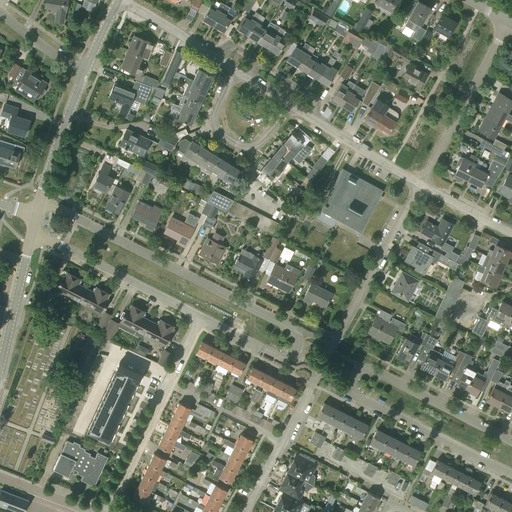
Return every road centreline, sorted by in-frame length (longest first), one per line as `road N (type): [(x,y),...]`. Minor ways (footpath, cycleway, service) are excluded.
road 1 (residential): [(197,316),(278,358),(295,352),(290,324),(38,200)]
road 2 (residential): [(511,440),(367,368),(352,381),(356,396),(511,477)]
road 3 (residential): [(420,185),(243,68),(116,0)]
road 4 (residential): [(285,440),(420,185)]
road 5 (residential): [(32,233),(197,316)]
road 6 (residential): [(420,185),(507,28)]
road 7 (residential): [(104,511),(169,381)]
road 8 (residential): [(0,365),(32,233)]
road 9 (residential): [(38,200),(83,72)]
road 10 (residential): [(285,440),(169,381)]
